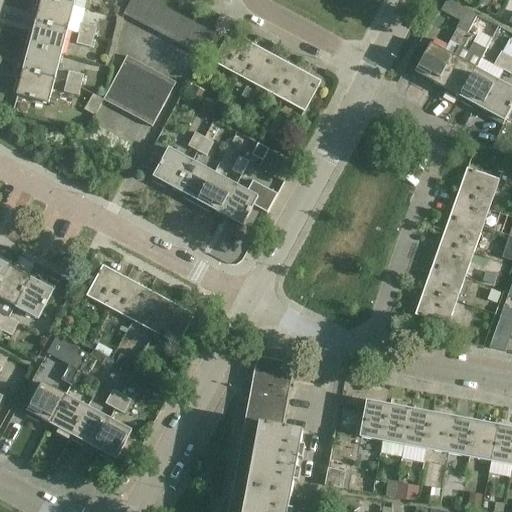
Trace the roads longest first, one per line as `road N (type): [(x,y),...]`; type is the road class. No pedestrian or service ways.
road 1 (residential): [(362,92),(443,138),(365,358)]
road 2 (residential): [(250,303),(0,166)]
road 3 (residential): [(362,92),(250,303)]
road 4 (residential): [(250,303),(136,511)]
road 5 (residential): [(310,511),(339,349)]
road 6 (residential): [(365,358),(511,386)]
road 7 (residential): [(254,0),(376,68)]
